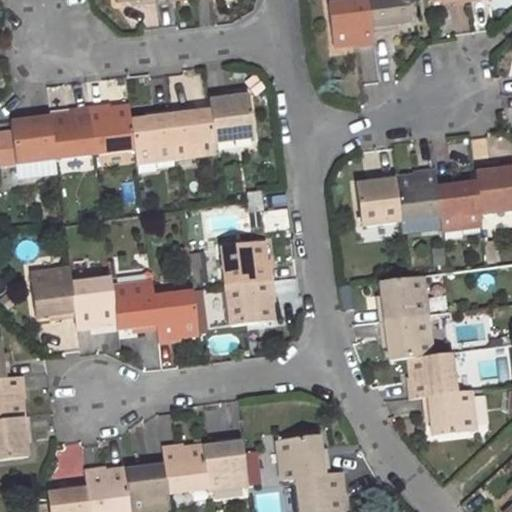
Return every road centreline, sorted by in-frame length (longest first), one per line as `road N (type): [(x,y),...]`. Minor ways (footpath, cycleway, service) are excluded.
road 1 (residential): [(51,11),(67,44),(110,57),(285,38)]
road 2 (residential): [(326,355),(263,378),(101,388)]
road 3 (residential): [(297,130),(326,355)]
road 4 (residential): [(326,355),(405,480),(436,511)]
road 5 (residential): [(449,92),(357,129),(297,130)]
